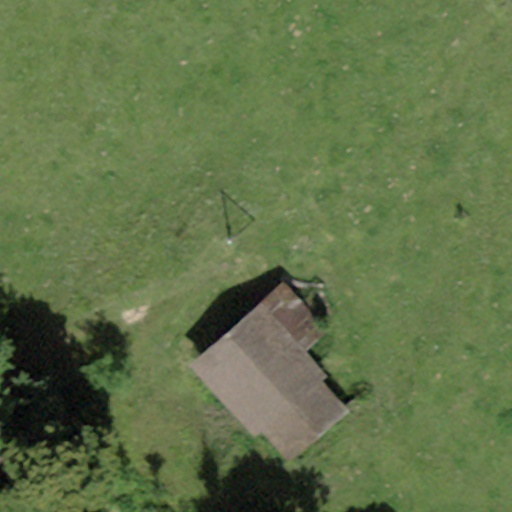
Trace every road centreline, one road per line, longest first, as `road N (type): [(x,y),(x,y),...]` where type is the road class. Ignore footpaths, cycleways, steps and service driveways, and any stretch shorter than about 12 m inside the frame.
road 1 (track): [(511,0),(374,143),(245,245),(107,309),(0,397)]
road 2 (track): [(102,511),(18,470),(0,446)]
